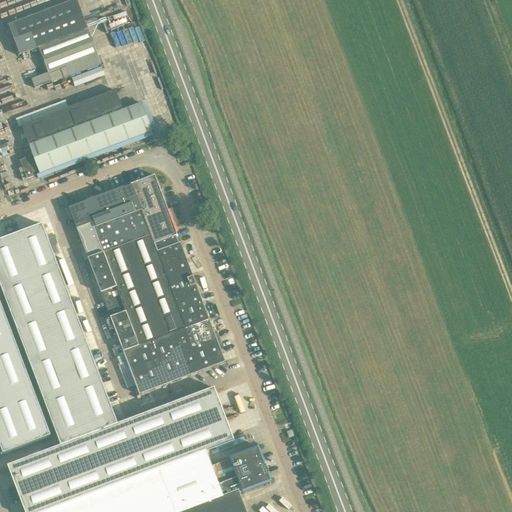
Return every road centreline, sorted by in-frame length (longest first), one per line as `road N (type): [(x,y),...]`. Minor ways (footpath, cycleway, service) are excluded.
road 1 (unclassified): [(362,511),(166,0)]
road 2 (primary): [(345,511),(152,0)]
road 3 (unclassified): [(303,511),(180,183),(163,164)]
road 4 (track): [(399,0),(511,295)]
road 5 (unclassified): [(0,214),(132,163),(163,164)]
